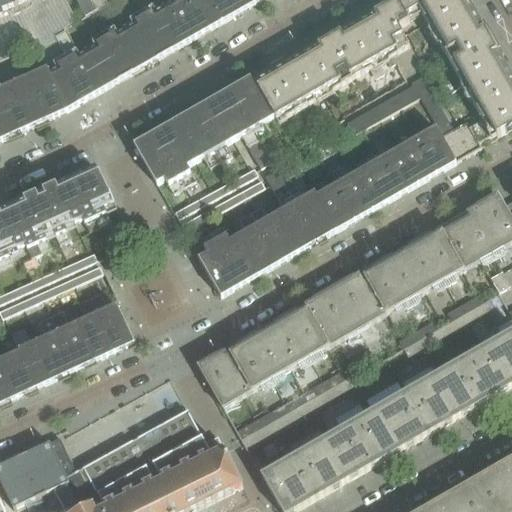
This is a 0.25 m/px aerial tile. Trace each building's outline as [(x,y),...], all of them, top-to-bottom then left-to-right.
[(0,0),(0,66),(36,50),(55,38),(65,32),(68,30),(76,25),(64,0),(0,0)] [(90,103),(168,58),(204,37),(182,0),(167,0),(172,7),(156,16),(154,11),(142,18),(131,24),(133,29),(118,37),(115,33),(92,46),(95,51),(80,60),(65,32),(55,38),(90,103)] [(96,13),(89,0),(75,0),(85,20),(96,13)] [(105,0),(89,0),(96,13),(109,6),(105,0)] [(224,26),(208,0),(182,0),(204,37),(224,26)] [(243,15),(234,0),(208,0),(224,26),(243,15)] [(261,5),(258,0),(234,0),(243,15),(261,5)] [(467,11),(462,3),(467,0),(405,0),(397,5),(407,21),(419,14),(435,41),(475,18),(470,9),(467,11)] [(410,50),(400,33),(410,27),(407,21),(397,5),(396,2),(373,15),(375,18),(357,28),(378,65),(385,62),(390,70),(396,67),(391,58),(397,55),(398,57),(410,50)] [(507,74),(502,66),(499,68),(494,60),(501,56),(488,33),(485,35),(475,18),(435,41),(468,98),(507,74)] [(352,81),(378,65),(357,28),(341,37),(339,34),(317,47),(318,50),(301,60),(322,97),(341,86),(342,88),(353,82),(352,81)] [(90,103),(55,38),(36,50),(48,74),(10,91),(30,133),(68,116),(90,103)] [(322,97),(301,60),(285,69),(283,66),(271,73),(273,76),(255,86),(256,87),(254,88),(273,124),(275,122),(276,124),(322,97)] [(511,90),(509,85),(511,83),(511,82),(507,74),(468,98),(483,125),(471,132),(479,148),(495,139),(497,142),(511,133),(511,90)] [(471,132),(468,127),(454,135),(423,81),(412,87),(413,90),(348,128),(355,140),(364,135),(421,102),(438,132),(434,133),(455,168),(482,153),(479,148),(471,132)] [(273,124),(254,88),(252,84),(231,96),(261,145),(272,139),(265,128),(273,124)] [(0,146),(30,133),(10,91),(0,95),(0,146)] [(261,145),(231,96),(213,106),(235,146),(242,141),(261,173),(273,167),(261,145)] [(235,146),(213,106),(193,118),(221,168),(233,160),(227,150),(235,146)] [(221,168),(193,118),(174,129),(196,168),(204,163),(210,174),(221,168)] [(196,168),(174,129),(155,140),(186,194),(197,187),(188,172),(196,168)] [(455,168),(434,133),(418,143),(438,178),(455,168)] [(186,194),(155,140),(136,151),(158,189),(166,184),(175,200),(186,194)] [(438,178),(418,143),(399,154),(419,188),(438,178)] [(419,188),(399,154),(381,164),(401,199),(419,188)] [(401,199),(381,164),(362,175),(381,210),(401,199)] [(118,216),(97,173),(37,200),(57,244),(60,250),(72,245),(69,238),(78,234),(75,228),(84,224),(90,237),(112,227),(109,220),(118,216)] [(255,173),(246,178),(251,186),(260,181),(257,176),(255,173)] [(317,247),(288,198),(290,197),(278,175),(266,182),(285,215),(277,220),(299,258),(317,247)] [(381,210),(362,175),(355,179),(374,214),(381,210)] [(246,178),(238,183),(242,191),(251,186),(246,178)] [(374,214),(355,179),(336,190),(356,225),(374,214)] [(238,183),(229,188),(233,196),(242,191),(238,183)] [(261,186),(252,191),(256,198),(265,193),(261,186)] [(229,188),(220,193),(224,200),(233,196),(229,188)] [(356,225),(336,190),(317,201),(337,236),(356,225)] [(252,191),(244,196),(247,203),(256,198),(252,191)] [(337,236),(317,201),(316,198),(307,203),(301,191),(290,197),(288,198),(317,247),(337,236)] [(220,193),(211,198),(215,205),(224,200),(220,193)] [(235,201),(239,208),(247,203),(244,196),(235,201)] [(211,198),(202,203),(206,210),(215,205),(211,198)] [(511,248),(511,224),(504,211),(498,199),(466,217),(469,222),(421,250),(444,287),(480,266),(511,248)] [(57,244),(37,200),(0,216),(0,271),(21,261),(18,254),(27,250),(32,262),(52,253),(50,247),(57,244)] [(235,201),(226,206),(230,213),(239,208),(235,201)] [(202,203),(193,208),(197,215),(206,210),(202,203)] [(226,206),(217,211),(221,217),(230,213),(226,206)] [(511,206),(504,211),(511,224),(511,248),(480,266),(511,320),(511,321),(511,206)] [(193,208),(184,213),(188,220),(197,215),(193,208)] [(217,211),(208,215),(212,222),(221,217),(217,211)] [(184,213),(176,217),(179,225),(188,220),(184,213)] [(299,258),(277,220),(269,224),(263,213),(252,219),(280,268),(299,258)] [(208,215),(200,220),(203,227),(212,222),(208,215)] [(280,268),(252,219),(233,230),(239,242),(260,280),(280,268)] [(200,220),(191,225),(194,232),(203,227),(200,220)] [(191,225),(182,230),(185,237),(194,232),(191,225)] [(260,280),(239,242),(230,247),(223,233),(212,239),(241,290),(260,280)] [(241,290),(212,239),(201,246),(209,258),(200,263),(222,302),(241,290)] [(426,298),(444,287),(421,250),(367,281),(364,276),(334,293),(359,336),(426,298)] [(95,259),(85,263),(89,270),(98,266),(95,259)] [(85,263),(76,267),(80,274),(89,270),(85,263)] [(76,267),(67,271),(70,278),(80,274),(76,267)] [(67,271),(58,275),(61,282),(70,278),(67,271)] [(100,271),(89,276),(93,283),(104,278),(100,271)] [(58,275),(49,279),(52,286),(61,282),(58,275)] [(89,276),(78,281),(82,289),(93,283),(89,276)] [(49,279),(40,283),(43,290),(52,286),(49,279)] [(78,281),(67,286),(70,294),(82,289),(78,281)] [(40,283),(31,288),(34,294),(43,290),(40,283)] [(67,286),(56,291),(59,299),(70,294),(67,286)] [(31,288),(22,292),(25,298),(34,294),(31,288)] [(56,291),(45,296),(48,304),(59,299),(56,291)] [(22,292),(13,296),(16,302),(25,298),(22,292)] [(293,374),(359,336),(334,293),(303,311),(306,316),(270,337),(293,374)] [(13,296),(4,300),(6,306),(16,302),(13,296)] [(45,296),(33,301),(37,309),(48,304),(45,296)] [(135,348),(117,311),(109,315),(102,299),(80,310),(87,324),(72,331),(65,316),(52,322),(76,375),(135,348)] [(485,307),(480,299),(476,301),(469,306),(474,313),(477,312),(485,307)] [(33,301),(22,306),(26,314),(37,309),(33,301)] [(22,306),(11,311),(15,319),(26,314),(22,306)] [(474,313),(469,306),(458,312),(463,320),(469,316),(474,313)] [(485,307),(477,312),(481,320),(489,315),(485,307)] [(11,311),(0,316),(3,324),(15,319),(11,311)] [(463,320),(458,312),(447,318),(451,326),(452,326),(460,321),(463,320)] [(474,313),(469,316),(473,324),(481,320),(477,312),(474,313)] [(463,320),(460,321),(465,329),(473,324),(469,316),(463,320)] [(500,335),(491,319),(471,331),(477,342),(488,335),(491,336),(493,339),(500,335)] [(511,391),(511,321),(511,320),(502,326),(508,337),(460,365),(485,407),(511,391)] [(460,321),(452,326),(457,334),(465,329),(460,321)] [(76,375),(52,322),(40,328),(47,343),(32,350),(25,334),(13,340),(20,356),(1,365),(18,402),(76,375)] [(451,326),(444,330),(449,338),(451,337),(457,334),(452,326),(451,326)] [(436,335),(432,327),(421,333),(425,341),(428,340),(436,335)] [(444,330),(436,335),(441,343),(449,338),(444,330)] [(425,341),(421,333),(420,334),(410,339),(414,348),(420,344),(425,341)] [(436,335),(428,340),(432,348),(441,343),(436,335)] [(224,414),(293,374),(270,337),(233,358),(230,352),(199,370),(224,414)] [(414,348),(410,339),(399,346),(404,354),(412,349),(414,348)] [(425,341),(420,344),(424,352),(432,348),(428,340),(425,341)] [(414,348),(412,349),(416,357),(424,352),(420,344),(414,348)] [(412,349),(404,354),(408,362),(410,360),(416,357),(412,349)] [(0,410),(18,402),(1,365),(0,365),(0,410)] [(485,407),(460,365),(406,396),(430,438),(485,407)] [(349,381),(345,374),(334,380),(338,388),(342,387),(349,382),(349,381)] [(338,388),(334,380),(323,387),(327,395),(334,391),(338,388)] [(349,382),(342,387),(346,394),(354,390),(349,382)] [(327,395),(323,387),(312,393),(316,401),(318,400),(326,395),(327,395)] [(338,388),(334,391),(338,399),(346,394),(342,387),(338,388)] [(327,395),(326,395),(331,403),(338,399),(334,391),(327,395)] [(326,395),(318,400),(323,408),(331,403),(326,395)] [(430,438),(406,396),(348,429),(372,472),(430,438)] [(316,401),(311,404),(315,412),(323,408),(318,400),(316,401)] [(309,405),(303,409),(308,417),(315,412),(311,404),(309,405)] [(296,413),(291,405),(286,407),(280,411),(285,419),(288,417),(295,413),(296,413)] [(296,413),(295,413),(300,421),(308,417),(303,409),(296,413)] [(285,419),(280,411),(269,417),(274,425),(280,422),(285,419)] [(295,413),(288,417),(292,425),(300,421),(295,413)] [(202,511),(244,492),(218,441),(206,448),(188,415),(83,473),(77,477),(61,443),(0,470),(0,483),(13,511),(18,511),(59,493),(67,511),(202,511)] [(274,425),(269,417),(258,423),(263,432),(265,431),(272,426),(274,425)] [(285,419),(280,422),(284,430),(292,425),(288,417),(285,419)] [(274,425),(272,426),(277,434),(284,430),(280,422),(274,425)] [(263,432),(258,423),(248,430),(252,438),(257,435),(263,432)] [(272,426),(265,431),(269,439),(277,434),(272,426)] [(372,472),(348,429),(294,460),(318,503),(372,472)] [(252,438),(248,430),(237,436),(241,444),(249,440),(252,438)] [(263,432),(257,435),(261,443),(269,439),(265,431),(263,432)] [(252,438),(249,440),(254,448),(261,443),(257,435),(252,438)] [(249,440),(241,444),(246,452),(254,448),(249,440)] [(280,511),(302,511),(318,503),(294,460),(261,479),(280,511)] [(511,511),(511,464),(470,489),(483,511),(511,511)] [(483,511),(470,489),(429,511),(483,511)]
